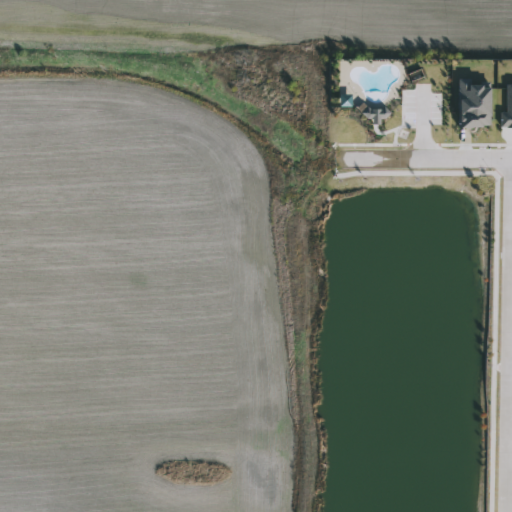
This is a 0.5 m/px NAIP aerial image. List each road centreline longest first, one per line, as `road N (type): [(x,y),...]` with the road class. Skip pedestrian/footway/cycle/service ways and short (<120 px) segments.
road 1 (residential): [(511,159),(507,511)]
road 2 (residential): [(335,159),(511,158)]
